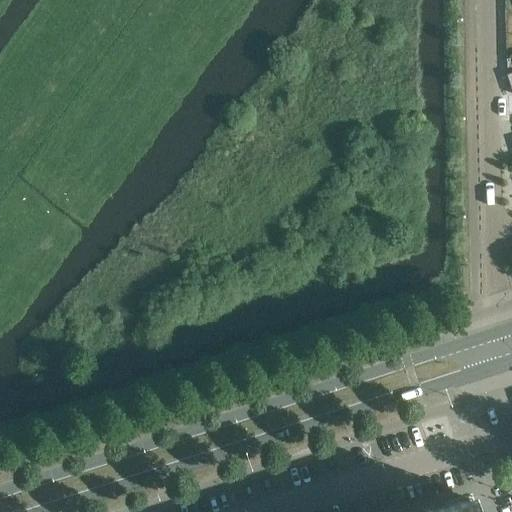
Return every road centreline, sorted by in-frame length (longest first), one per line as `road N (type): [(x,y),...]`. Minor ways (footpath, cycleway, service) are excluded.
road 1 (secondary): [(498,330),(0,495)]
road 2 (secondary): [(43,511),(498,364)]
road 3 (residential): [(487,0),(493,241)]
road 4 (residential): [(278,511),(473,452),(509,450)]
